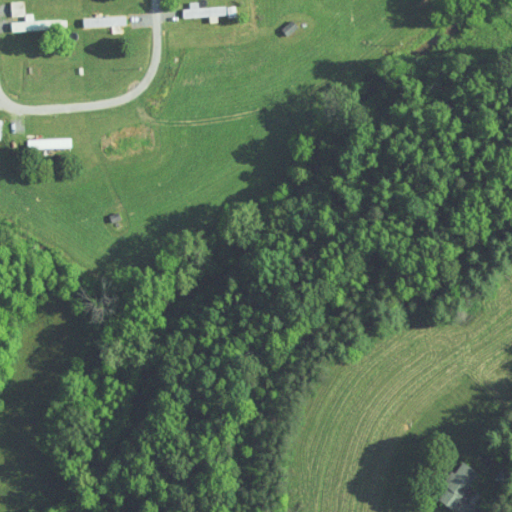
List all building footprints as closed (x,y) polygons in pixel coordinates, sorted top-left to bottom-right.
[(2,0),(3,10),(16,9),(15,0),(2,0)] [(210,16),(210,9),(219,8),(219,0),(174,2),(174,11),(201,10),(202,16),(210,16)] [(25,14),(25,7),(16,7),(16,15),(3,15),(3,25),(58,23),(57,12),(25,14)] [(64,141),(63,131),(19,133),(20,143),(64,141)] [(456,492),(475,467),(459,455),(432,492),(459,511),(474,511),(478,509),(456,492)]
